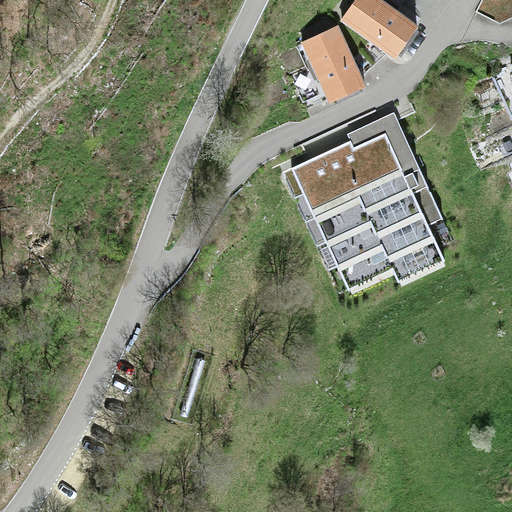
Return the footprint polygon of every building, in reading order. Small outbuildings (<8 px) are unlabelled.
[(355,0),(342,20),(394,56),(417,24),(381,0),(355,0)] [(329,100),(364,84),(337,26),(302,42),(329,100)] [(511,63),(490,73),(503,100),(511,91),(511,63)] [(511,91),(503,100),(511,95),(511,91)] [(511,95),(503,100),(511,119),(511,95)] [(453,240),(397,118),(282,172),(339,294),(392,269),(398,281),(445,259),(439,247),(453,240)]
